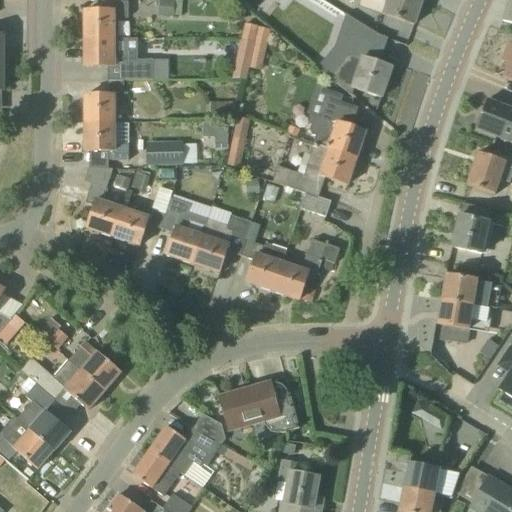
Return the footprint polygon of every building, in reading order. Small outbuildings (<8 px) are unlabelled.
[(414,26),(422,0),(383,0),(388,2),(383,16),(414,26)] [(511,0),(509,0),(503,22),(511,24),(511,0)] [(115,40),(114,19),(129,19),(128,4),(108,4),(108,12),(84,12),(84,40),(115,40)] [(254,43),(257,28),(257,27),(245,24),(242,40),(254,43)] [(261,72),(270,31),(257,28),(254,43),(247,69),(261,72)] [(137,40),(115,40),(84,40),(84,68),(108,68),(108,82),(123,82),(137,82),(137,81),(152,81),(152,62),(137,62),(137,40)] [(245,80),(247,69),(254,43),(242,40),(233,80),(245,80)] [(373,63),(377,50),(356,43),(351,58),(348,57),(330,79),(351,96),(353,90),(381,99),(391,69),(373,63)] [(511,46),(509,45),(502,62),(509,65),(504,79),(511,82),(511,46)] [(123,104),(123,82),(108,82),(108,97),(84,97),(84,125),(115,124),(115,104),(123,104)] [(351,129),(358,110),(329,99),(321,120),(318,119),(313,122),(309,132),(312,137),(316,138),(314,144),(357,159),(365,133),(351,129)] [(511,110),(487,101),(476,130),(511,144),(511,140),(511,110)] [(240,169),(250,121),(237,118),(227,166),(240,169)] [(115,125),(115,124),(84,125),(84,153),(108,153),(108,162),(129,162),(128,125),(115,125)] [(228,124),(203,124),(203,138),(215,139),(216,150),(228,150),(228,124)] [(146,167),(182,167),(182,144),(146,144),(146,167)] [(288,188),(306,195),(318,199),(325,179),(347,186),(357,159),(314,144),(314,146),(315,146),(304,176),(294,173),(293,173),(278,168),(272,184),(288,188)] [(511,185),(511,165),(478,154),(467,187),(494,196),(499,182),(511,185)] [(112,239),(122,210),(102,203),(106,190),(113,170),(88,169),(84,183),(91,185),(85,204),(93,207),(86,230),(112,239)] [(119,173),(115,187),(127,190),(131,176),(119,173)] [(136,174),(131,188),(145,192),(149,179),(136,174)] [(257,181),(245,183),(248,197),(260,194),(257,181)] [(306,195),(300,210),(306,212),(325,219),(330,203),(318,199),(306,195)] [(208,221),(188,214),(190,207),(170,201),(165,216),(160,230),(173,234),(166,257),(192,266),(208,221)] [(160,230),(165,216),(145,208),(142,216),(122,210),(112,239),(139,248),(147,225),(160,230)] [(486,256),(493,225),(459,217),(452,248),(486,256)] [(245,242),(250,226),(230,219),(227,227),(208,221),(192,266),(219,275),(226,253),(240,257),(245,242)] [(264,249),(245,242),(240,257),(253,262),(246,284),(272,293),(282,264),(286,251),(265,244),(264,249)] [(333,265),(338,251),(311,242),(302,271),(282,264),(272,293),(299,302),(303,289),(306,279),(315,282),(322,262),(333,265)] [(473,307),(477,282),(445,276),(441,301),(473,307)] [(0,334),(10,322),(0,316),(0,299),(4,291),(0,289),(0,334)] [(303,289),(299,302),(312,306),(316,294),(303,289)] [(486,325),(489,309),(473,307),(441,301),(437,326),(468,331),(470,322),(486,325)] [(58,331),(47,344),(56,352),(67,339),(58,331)] [(511,343),(497,367),(509,374),(498,390),(511,399),(511,343)] [(96,354),(84,344),(76,353),(68,362),(80,373),(105,393),(121,374),(97,353),(96,354)] [(52,378),(31,360),(20,373),(36,386),(55,402),(65,392),(88,412),(105,393),(80,373),(68,362),(67,361),(52,378)] [(298,430),(285,380),(220,398),(229,432),(263,423),(264,426),(265,427),(269,432),(271,433),(273,434),(277,435),(280,435),(298,430)] [(54,452),(70,433),(46,413),(55,402),(36,386),(28,395),(18,406),(25,412),(18,421),(54,452)] [(410,417),(441,435),(448,422),(418,404),(410,417)] [(202,416),(193,430),(221,446),(224,441),(221,426),(202,416)] [(18,421),(14,418),(0,435),(0,457),(7,464),(12,459),(17,463),(22,458),(37,471),(54,452),(18,421)] [(229,452),(221,446),(193,430),(185,441),(166,428),(149,452),(179,474),(184,477),(192,465),(203,472),(216,453),(225,459),(250,472),(246,481),(258,487),(266,472),(229,452)] [(163,498),(179,474),(149,452),(132,476),(163,498)] [(320,511),(323,501),(315,499),(319,479),(298,475),(300,466),(283,463),(279,482),(287,484),(284,504),(282,503),(280,511),(320,511)] [(434,496),(440,471),(408,465),(403,489),(434,496)] [(488,479),(472,469),(456,495),(473,505),(470,510),(473,511),(511,511),(511,497),(510,496),(511,493),(489,479),(488,479)] [(431,511),(434,496),(403,489),(398,511),(431,511)] [(141,511),(118,496),(107,511),(141,511)] [(165,511),(189,511),(192,509),(172,496),(163,510),(165,511)]
